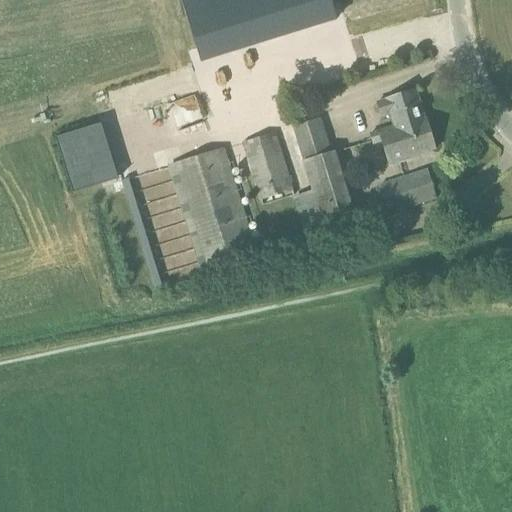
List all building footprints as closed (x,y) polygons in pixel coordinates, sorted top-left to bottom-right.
[(190,0),(205,52),(333,16),(328,0),(190,0)] [(382,118),(390,115),(394,127),(379,132),(390,166),(420,157),(419,155),(435,150),(416,91),(386,101),(377,103),(382,118)] [(292,128),(303,162),(331,154),(320,120),(292,128)] [(261,207),(295,197),(275,134),(241,144),(261,207)] [(259,262),(224,149),(168,167),(203,279),(259,262)] [(311,192),(326,243),(360,233),(335,153),(331,154),(303,162),(302,163),(311,192)] [(436,200),(427,170),(380,186),(390,216),(436,200)] [(292,198),(309,249),(326,243),(311,192),(292,198)]
